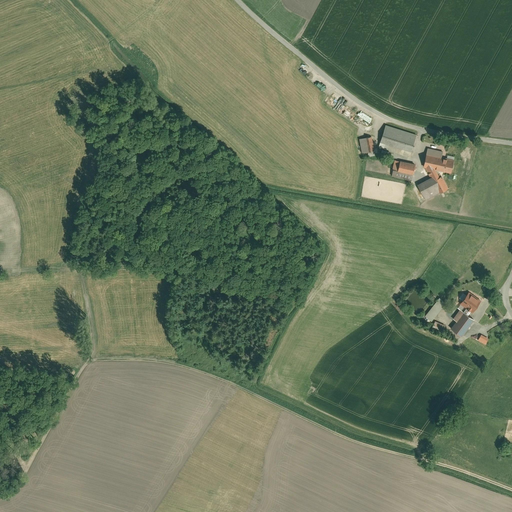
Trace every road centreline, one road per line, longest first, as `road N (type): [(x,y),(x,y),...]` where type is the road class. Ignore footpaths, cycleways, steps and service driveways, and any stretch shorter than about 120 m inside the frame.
road 1 (track): [(0,493),(14,486),(83,365),(96,360),(179,366),(342,438),(511,491)]
road 2 (residential): [(235,0),(386,119),(511,144)]
